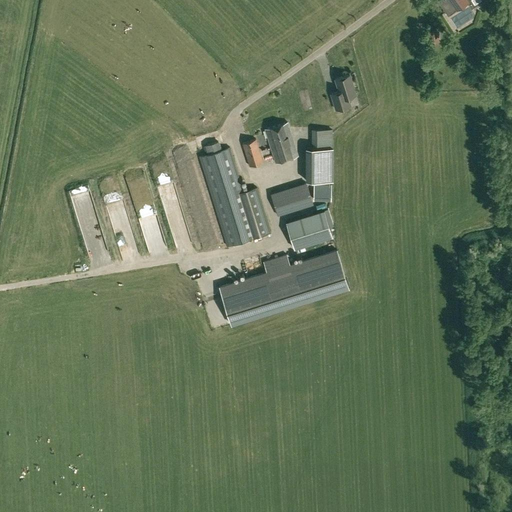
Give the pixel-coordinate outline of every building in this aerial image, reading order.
[(448,0),(456,10),(468,1),(467,0),(448,0)] [(456,10),(450,3),(442,8),(448,16),(456,10)] [(439,43),(439,31),(427,31),(428,43),(439,43)] [(349,74),(335,79),(339,92),(331,94),(336,109),(350,105),(347,97),(356,94),(349,74)] [(298,155),(288,122),(265,129),(274,162),(298,155)] [(312,147),(307,147),(307,180),(331,180),(331,129),(312,129),(312,147)] [(263,162),(256,139),(243,143),(249,166),(263,162)] [(230,147),(221,150),(218,142),(205,146),(206,146),(204,147),(205,151),(207,151),(208,154),(199,157),(227,245),(272,231),(258,187),(243,191),(230,147)] [(313,205),(306,182),(271,193),(278,216),(313,205)] [(314,184),(313,199),(330,200),(331,185),(314,184)] [(85,228),(100,224),(97,215),(94,216),(92,211),(89,212),(88,209),(80,211),(85,228)] [(297,249),(335,237),(326,210),(288,222),(297,249)] [(145,220),(147,228),(154,226),(152,219),(145,220)] [(93,259),(108,259),(107,239),(98,240),(98,241),(92,241),(93,259)] [(124,254),(127,261),(141,256),(139,249),(124,254)] [(351,287),(339,250),(292,265),(288,255),(265,262),(268,273),(221,287),(233,324),(351,287)] [(196,267),(198,275),(210,271),(207,263),(196,267)]
